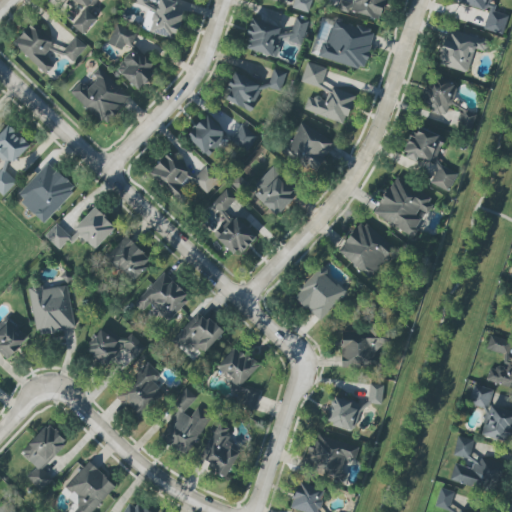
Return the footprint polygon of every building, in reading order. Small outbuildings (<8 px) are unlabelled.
[(61,0),(94,13),(98,0),(61,0)] [(141,30),(175,40),(183,13),(174,10),(176,3),(166,0),(158,0),(155,9),(145,6),(147,0),(135,0),(134,4),(147,8),(141,30)] [(293,0),(291,9),(308,13),(310,0),(293,0)] [(353,0),(350,12),(379,21),(384,0),(353,0)] [(502,35),(508,16),(490,10),(492,0),(453,0),(453,2),(488,12),(483,29),(502,35)] [(71,24),(82,35),(96,20),(85,10),(71,24)] [(246,49),(275,58),(280,40),(301,46),(309,21),(295,16),(291,30),(251,18),(246,35),(250,36),(246,49)] [(317,57),(362,71),(375,32),(333,19),(325,43),(321,42),(317,57)] [(53,66),(42,55),(52,44),(31,23),(12,43),(45,75),(53,66)] [(123,44),(132,47),(136,32),(114,25),(107,45),(122,50),(123,44)] [(436,63),(462,71),(468,52),(474,54),(479,39),(446,29),(436,63)] [(73,62),(86,46),(74,37),(61,53),(73,62)] [(114,69),(137,90),(157,69),(134,47),(114,69)] [(303,111),(345,124),(354,94),(321,84),(326,68),(306,62),(300,82),(327,91),(325,100),(308,95),(303,111)] [(69,93),(104,125),(131,96),(100,69),(85,86),(80,81),(69,93)] [(234,72),(222,99),(251,112),(262,86),(277,93),(286,74),(273,69),(266,86),(234,72)] [(431,107),(429,111),(444,117),(456,85),(429,76),(420,103),(431,107)] [(207,157),(227,136),(204,115),(185,136),(207,157)] [(283,153),(315,173),(334,143),(301,122),(283,153)] [(0,167),(0,193),(3,197),(17,182),(5,170),(29,145),(8,124),(0,132),(0,158),(5,163),(0,167)] [(229,141),(245,153),(258,137),(241,124),(229,141)] [(448,192),(456,173),(434,163),(443,143),(436,140),(438,135),(419,126),(416,133),(411,131),(401,154),(416,161),(417,157),(437,166),(429,184),(448,192)] [(176,198),(186,186),(201,199),(219,178),(204,166),(193,179),(165,154),(148,174),(176,198)] [(15,196),(43,223),(75,189),(47,163),(15,196)] [(275,216),(298,193),(272,168),(250,192),(275,216)] [(374,216),(412,234),(423,212),(425,213),(433,197),(392,177),(374,216)] [(215,238),(232,254),(237,249),(241,253),(255,237),(225,210),(236,198),(225,189),(209,206),(228,223),(215,238)] [(94,250),(115,228),(93,207),(73,229),(94,250)] [(362,222),(336,250),(368,279),(393,250),(362,222)] [(58,250),(68,240),(70,242),(72,239),(55,223),(43,236),(58,250)] [(132,283),(152,261),(124,236),(104,258),(132,283)] [(292,296),(319,321),(345,293),(325,274),(328,272),(321,265),(292,296)] [(162,273),(132,304),(141,312),(149,304),(168,322),(190,298),(162,273)] [(28,291),(36,335),(74,329),(67,284),(28,291)] [(202,355),(222,333),(199,311),(171,340),(191,359),(198,351),(202,355)] [(128,335),(124,342),(98,328),(85,353),(112,367),(122,349),(137,357),(144,343),(128,335)] [(341,367),(378,367),(378,332),(342,331),(341,367)] [(485,381),(511,388),(511,355),(508,354),(511,342),(489,335),(485,350),(504,355),(500,369),(489,366),(485,381)] [(258,366),(235,345),(214,369),(242,394),(235,401),(247,411),(260,397),(244,383),(258,366)] [(114,396),(137,419),(164,392),(154,382),(161,376),(148,363),(114,396)] [(381,404),(383,385),(369,384),(367,403),(381,404)] [(492,389),(471,385),(467,404),(488,408),(492,389)] [(195,395),(185,390),(158,438),(188,454),(209,416),(195,408),(190,418),(184,414),(195,395)] [(360,403),(331,397),(325,424),(354,430),(360,403)] [(511,433),(511,410),(489,404),(480,435),(509,444),(511,433)] [(199,462),(227,475),(240,447),(225,440),(230,429),(217,423),(199,462)] [(37,453),(46,463),(66,444),(48,425),(19,452),(28,461),(37,453)] [(358,445),(317,435),(313,448),(309,447),(303,470),(340,480),(346,459),(354,461),(358,445)] [(452,456),(465,459),(464,466),(471,468),(473,459),(469,458),(473,440),(456,436),(452,456)] [(449,482),(491,490),(496,464),(473,459),(472,468),(452,464),(449,482)] [(64,487),(71,494),(67,498),(77,508),(72,511),(90,511),(115,487),(88,462),(64,487)] [(41,491),(51,480),(38,467),(27,479),(41,491)] [(317,511),(324,490),(298,482),(290,508),(302,511),(317,511)] [(454,492),(440,488),(434,506),(448,510),(454,492)] [(14,511),(3,501),(0,505),(0,511),(14,511)] [(145,511),(129,502),(122,511),(145,511)]
